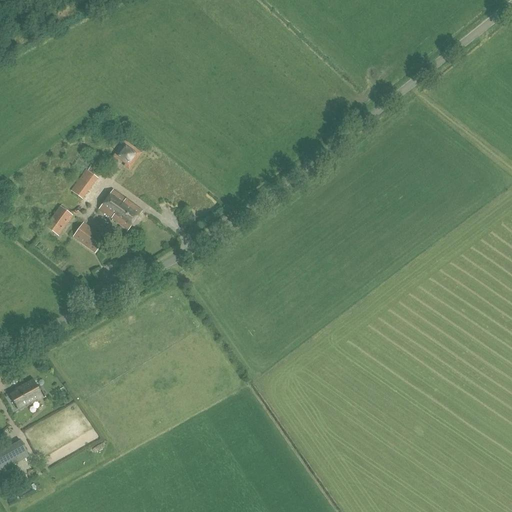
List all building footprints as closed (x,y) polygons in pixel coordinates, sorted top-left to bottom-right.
[(441,69),(452,62),(448,56),(437,64),(441,69)] [(116,154),(128,163),(137,151),(125,142),(116,154)] [(71,191),(83,200),(99,179),(87,170),(71,191)] [(99,210),(128,231),(142,211),(113,190),(99,210)] [(268,195),(271,201),(281,196),(278,190),(268,195)] [(45,226),(59,237),(74,216),(61,206),(45,226)] [(230,231),(237,226),(234,222),(227,227),(230,231)] [(73,237),(95,253),(105,239),(83,223),(73,237)] [(11,396),(18,409),(42,396),(33,380),(20,387),(21,390),(11,396)] [(0,452),(0,472),(29,457),(21,441),(0,452)] [(21,476),(24,483),(29,480),(26,473),(21,476)] [(16,501),(31,493),(27,486),(12,494),(16,501)]
